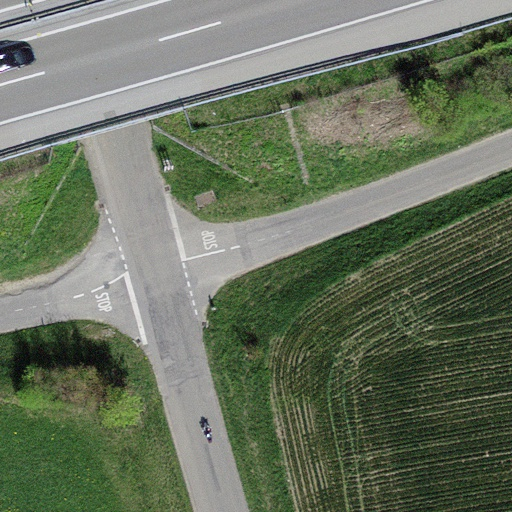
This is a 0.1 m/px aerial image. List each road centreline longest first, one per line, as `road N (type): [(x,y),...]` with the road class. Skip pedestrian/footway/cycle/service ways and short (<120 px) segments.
road 1 (unclassified): [(511,147),(276,236),(156,269)]
road 2 (motorway): [(0,84),(295,0)]
road 3 (unclassified): [(82,0),(156,269)]
road 4 (unclassified): [(156,269),(224,511)]
road 5 (unclassified): [(156,269),(0,312)]
